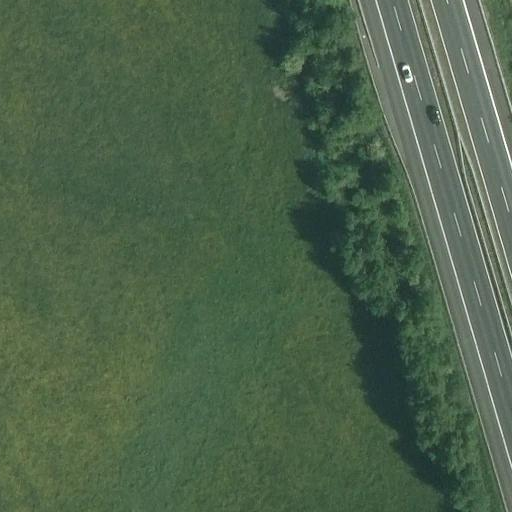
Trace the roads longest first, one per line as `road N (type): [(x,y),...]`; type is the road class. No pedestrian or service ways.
road 1 (motorway): [(389,0),(511,422)]
road 2 (motorway): [(511,221),(447,0)]
